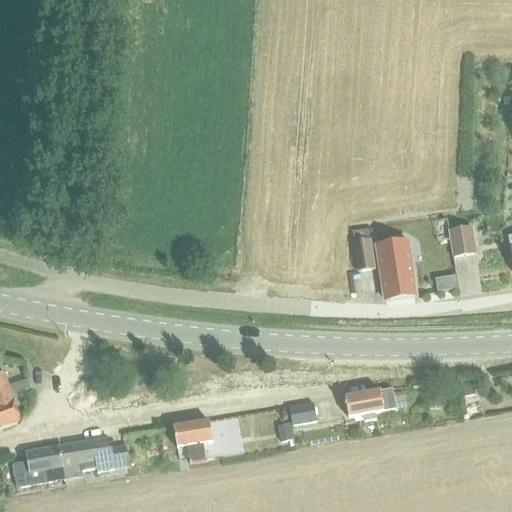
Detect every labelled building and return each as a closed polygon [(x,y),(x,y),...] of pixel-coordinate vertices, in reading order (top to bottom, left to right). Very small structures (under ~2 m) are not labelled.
[(448,232),(453,259),(476,256),(471,228),(448,232)] [(358,274),(374,271),(370,242),(354,244),(358,274)] [(405,245),(378,249),(386,301),(413,297),(405,245)] [(454,279),(444,280),(446,294),(456,292),(454,279)] [(0,426),(1,429),(16,424),(19,420),(4,375),(0,375),(0,426)] [(472,384),(461,386),(463,398),(474,397),(472,384)] [(349,420),(396,411),(396,408),(395,403),(394,397),(393,391),(345,399),(349,420)] [(404,395),(394,397),(395,403),(396,408),(406,406),(404,395)] [(440,399),(428,400),(429,413),(441,412),(440,399)] [(293,429),(318,425),(314,405),(290,409),(293,429)] [(186,449),(188,458),(189,466),(206,463),(203,446),(212,444),(209,423),(174,429),(177,450),(186,449)] [(289,425),(277,428),(281,444),(292,442),(289,425)] [(110,440),(59,449),(63,470),(64,470),(66,482),(84,479),(83,473),(97,470),(97,474),(130,468),(126,447),(111,450),(110,440)] [(28,463),(14,466),(18,490),(66,482),(64,470),(63,470),(59,449),(59,448),(26,454),(28,463)]
